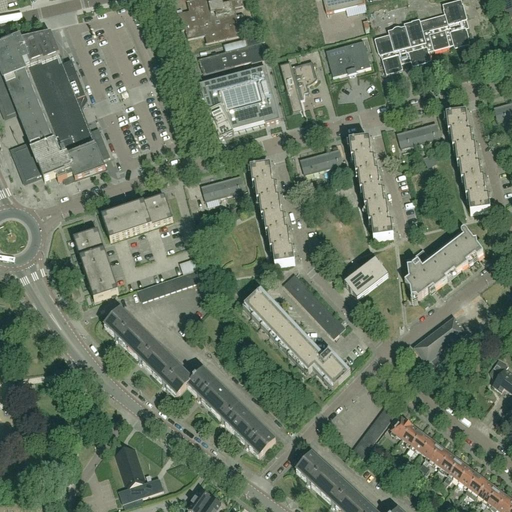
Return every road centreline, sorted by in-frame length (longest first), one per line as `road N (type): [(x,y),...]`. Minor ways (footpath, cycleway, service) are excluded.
road 1 (residential): [(389,354),(308,268),(275,145)]
road 2 (residential): [(61,212),(275,145)]
road 3 (residential): [(255,495),(389,354)]
road 4 (residential): [(511,464),(450,418),(389,354)]
road 5 (residential): [(389,354),(511,259)]
road 6 (secondary): [(255,495),(134,408)]
road 7 (residential): [(511,228),(470,93)]
road 8 (residential): [(70,511),(74,491),(134,408)]
road 9 (residential): [(405,237),(373,119)]
